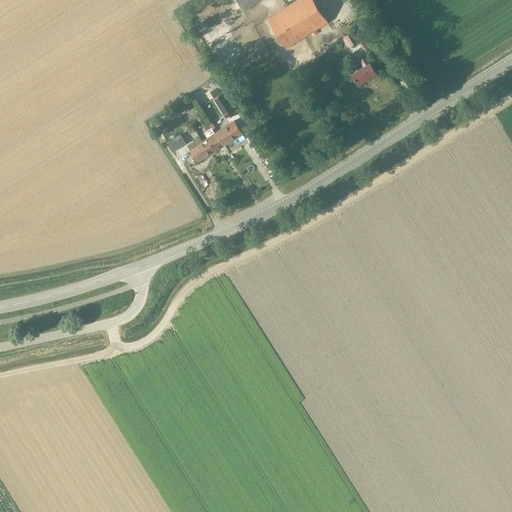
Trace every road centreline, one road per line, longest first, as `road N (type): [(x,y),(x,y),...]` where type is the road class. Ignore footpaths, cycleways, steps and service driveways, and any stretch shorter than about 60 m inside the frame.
road 1 (unclassified): [(135,269),(291,199),(511,61)]
road 2 (unclassified): [(0,347),(122,320),(139,302),(135,269)]
road 3 (unclassified): [(0,307),(135,269)]
